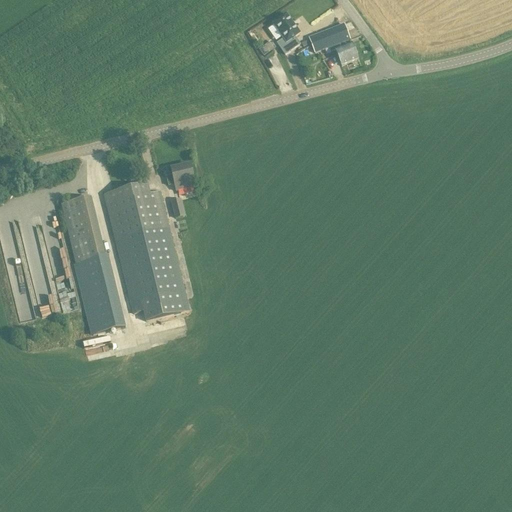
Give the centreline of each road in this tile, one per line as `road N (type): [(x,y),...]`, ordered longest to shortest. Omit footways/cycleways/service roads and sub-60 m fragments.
road 1 (tertiary): [(0,169),(393,71)]
road 2 (tertiary): [(393,71),(511,43)]
